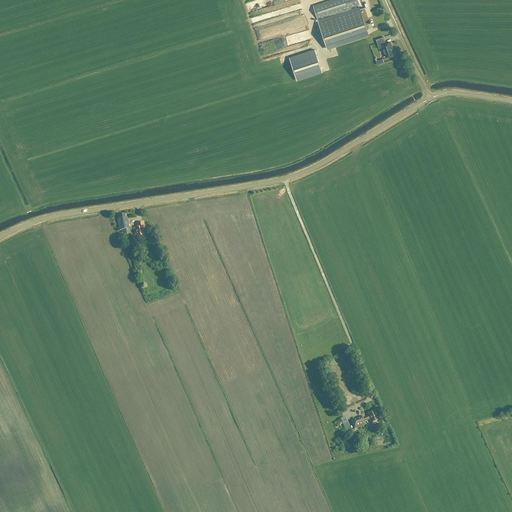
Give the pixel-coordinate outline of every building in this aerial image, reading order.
[(317,21),(326,49),(368,35),(359,7),(355,8),(355,6),(359,5),(356,0),(331,0),(313,6),(316,16),(317,21)] [(383,41),(377,43),(379,49),(382,48),(385,57),(394,54),(390,43),(384,44),(383,41)] [(314,50),(289,58),(296,81),(322,73),(314,50)] [(129,229),(127,217),(117,219),(119,230),(129,229)] [(144,237),(143,230),(145,229),(143,222),(138,223),(139,227),(134,228),(133,228),(134,232),(135,232),(135,235),(136,235),(137,238),(144,237)] [(366,424),(365,421),(369,419),(371,423),(379,419),(375,411),(367,415),(368,416),(363,418),(362,417),(351,422),(355,429),(366,424)]
